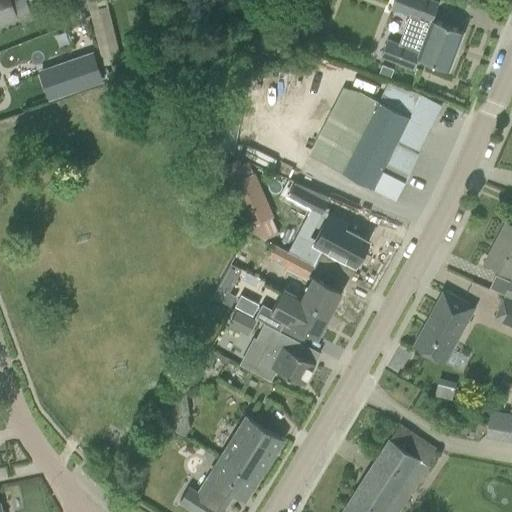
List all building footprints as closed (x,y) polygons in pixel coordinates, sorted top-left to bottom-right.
[(24,0),(21,0),(0,8),(0,24),(30,13),(24,0)] [(0,0),(0,8),(21,0),(0,0)] [(91,0),(95,53),(112,51),(109,0),(91,0)] [(448,70),(463,31),(446,25),(431,19),(438,2),(432,0),(393,0),(391,7),(409,14),(410,13),(430,21),(425,33),(411,28),(404,46),(386,39),(380,56),(395,62),(413,69),(417,57),(448,70)] [(92,55),(40,73),(48,97),(101,79),(92,55)] [(0,73),(0,81),(6,95),(37,83),(29,62),(0,73)] [(392,68),(382,64),(379,72),(389,76),(392,68)] [(259,79),(259,76),(259,67),(230,66),(230,82),(247,82),(247,78),(259,79)] [(372,188),(394,199),(404,181),(401,179),(406,170),(408,171),(417,153),(414,151),(438,103),(388,78),(378,101),(344,84),(308,155),(325,164),(372,188)] [(210,150),(232,154),(246,86),(223,89),(210,150)] [(227,181),(254,242),(279,232),(252,170),(227,181)] [(293,181),(286,195),(320,213),(328,196),(293,181)] [(298,236),(292,248),(301,252),(298,257),(313,265),(321,249),(354,266),(355,264),(368,240),(343,228),(347,222),(330,213),(313,244),(298,236)] [(496,242),(499,244),(488,264),(511,276),(511,226),(505,223),(496,242)] [(267,254),(307,276),(313,265),(298,257),(273,244),(267,254)] [(287,293),(286,293),(329,315),(341,293),(313,278),(307,289),(288,280),(283,291),(287,293)] [(503,296),(511,299),(511,282),(509,281),(503,296)] [(443,289),(412,346),(430,355),(444,363),(445,362),(460,370),(468,356),(452,348),(475,307),(460,299),(443,289)] [(329,315),(286,293),(275,314),(262,307),(256,318),(263,322),(278,330),(284,320),(317,337),(329,315)] [(240,295),(235,306),(252,315),(258,304),(240,295)] [(511,299),(503,296),(496,315),(494,319),(511,327),(511,299)] [(236,310),(228,325),(247,335),(255,320),(236,310)] [(278,330),(263,322),(255,339),(266,345),(255,365),(272,374),(275,369),(303,384),(315,363),(297,354),(302,343),(278,330)] [(159,397),(162,418),(188,413),(185,392),(159,397)] [(511,412),(488,406),(480,432),(511,441),(511,412)] [(233,436),(227,446),(263,469),(283,438),(246,415),(233,436)] [(340,511),(395,511),(437,449),(398,423),(340,511)] [(263,469),(227,446),(197,492),(188,487),(179,501),(196,511),(222,511),(224,510),(221,508),(226,500),(228,501),(233,493),(241,499),(243,500),(263,469)]
